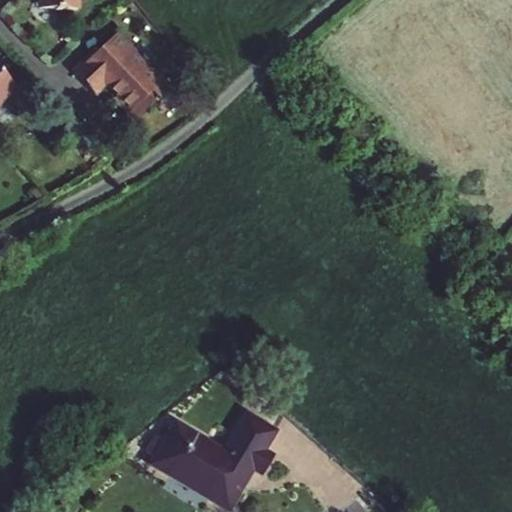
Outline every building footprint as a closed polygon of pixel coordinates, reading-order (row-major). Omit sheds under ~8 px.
[(38,0),(38,9),(76,10),(76,0),(38,0)] [(113,100),(133,122),(168,89),(150,70),(148,72),(132,55),(132,51),(118,36),(116,38),(114,36),(72,73),(93,96),(105,85),(111,91),(112,90),(117,96),(113,100)] [(0,102),(15,88),(0,72),(0,102)] [(207,500),(225,511),(228,511),(253,472),(261,477),(274,454),(266,449),(277,430),(245,410),(223,448),(174,418),(162,438),(151,455),(146,464),(169,477),(176,467),(213,490),(207,500)] [(144,451),(151,455),(162,438),(155,433),(144,451)] [(176,467),(169,477),(207,500),(213,490),(176,467)]
